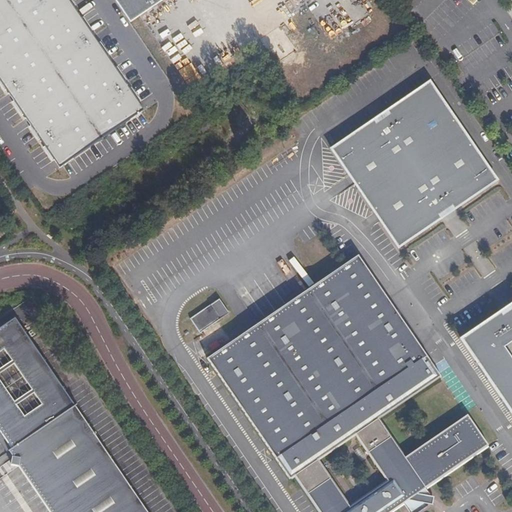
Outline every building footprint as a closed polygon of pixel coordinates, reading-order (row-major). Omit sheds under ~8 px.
[(0,0),(0,79),(60,169),(148,111),(73,0),(0,0)] [(115,0),(129,19),(157,0),(115,0)] [(376,118),(333,147),(400,246),(443,217),(441,214),(454,206),(456,208),(499,179),(432,80),(389,109),(390,112),(378,120),(376,118)] [(321,511),(386,511),(402,501),(409,511),(416,511),(426,505),(430,492),(426,485),(491,440),(470,409),(405,454),(379,415),(442,372),(359,252),(208,358),(288,477),(296,472),(321,511)] [(230,312),(220,297),(191,317),(202,332),(230,312)] [(462,338),(511,411),(511,307),(504,313),(502,311),(462,338)] [(148,511),(12,312),(0,319),(0,438),(50,511),(148,511)]
